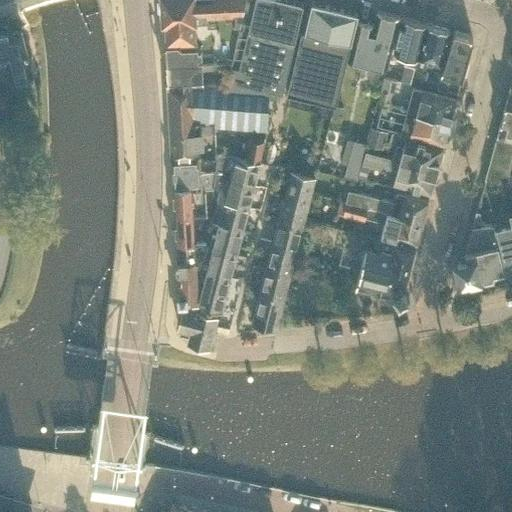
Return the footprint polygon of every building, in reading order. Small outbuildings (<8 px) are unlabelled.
[(239,24),(244,0),(161,0),(163,21),(166,21),(168,40),(194,38),(194,41),(164,43),(164,45),(199,42),(199,41),(236,39),(239,24)] [(302,4),(303,3),(288,0),(254,0),(239,67),(230,65),(228,79),(227,85),(268,88),(282,91),(302,4)] [(356,18),(357,12),(311,1),(304,31),(326,36),(311,99),(334,104),(356,18)] [(390,51),(399,15),(376,10),(373,24),(355,20),(346,57),(364,61),(368,46),(390,51)] [(393,53),(416,59),(425,23),(402,17),(393,53)] [(449,29),(425,23),(416,59),(440,65),(449,29)] [(0,72),(8,71),(10,78),(32,73),(21,28),(0,33),(0,72)] [(440,78),(440,76),(436,89),(446,91),(448,83),(444,79),(446,73),(462,78),(472,40),(469,35),(454,30),(441,73),(440,78)] [(232,58),(234,50),(236,39),(199,41),(199,42),(164,45),(165,63),(222,60),(222,59),(232,58)] [(223,67),(222,60),(165,63),(166,83),(191,82),(202,81),(202,69),(223,67)] [(413,67),(403,65),(400,80),(409,82),(413,67)] [(436,89),(440,76),(439,73),(438,71),(428,69),(424,86),(436,89)] [(219,123),(232,124),(266,127),(268,88),(227,85),(191,82),(166,83),(169,131),(196,129),(195,118),(214,117),(214,121),(219,121),(219,123)] [(382,86),(378,102),(388,105),(392,88),(382,86)] [(416,113),(449,122),(456,98),(426,90),(423,89),(416,113)] [(503,113),(511,115),(511,91),(509,90),(503,113)] [(410,134),(444,143),(449,122),(416,113),(410,134)] [(511,115),(503,113),(496,135),(511,139),(511,115)] [(196,129),(169,131),(171,157),(200,155),(215,154),(214,121),(214,117),(195,118),(196,129)] [(382,149),(387,131),(385,130),(371,127),(366,145),(382,149)] [(396,143),(392,157),(365,150),(364,153),(436,172),(442,147),(402,136),(402,135),(397,133),(392,132),(389,141),(396,143)] [(250,138),(246,159),(260,161),(261,159),(260,159),(264,141),(262,140),(250,138)] [(346,163),(343,174),(355,178),(365,143),(353,139),(346,163)] [(511,143),(495,139),(492,152),(510,157),(511,145),(511,143)] [(508,169),(510,157),(492,152),(488,165),(508,169)] [(430,193),(436,172),(364,153),(361,164),(380,169),(381,165),(396,169),(393,183),(430,193)] [(214,175),(254,185),(260,162),(246,159),(228,154),(215,154),(214,171),(214,175)] [(200,155),(171,157),(173,187),(199,185),(200,189),(204,188),(212,188),(214,175),(214,171),(202,171),(200,155)] [(360,165),(357,177),(366,179),(369,167),(360,165)] [(508,169),(488,165),(484,179),(506,183),(508,169)] [(314,177),(290,170),(284,195),(308,201),(314,177)] [(217,199),(248,207),(254,185),(214,175),(212,188),(213,188),(219,189),(217,199)] [(206,211),(204,188),(200,189),(199,185),(173,187),(176,241),(176,242),(205,240),(205,239),(195,240),(194,212),(206,211)] [(348,189),(348,192),(341,190),(338,199),(422,221),(428,200),(397,192),(394,201),(348,189)] [(284,195),(278,220),(302,226),(308,201),(284,195)] [(211,220),(218,222),(242,228),(248,207),(217,199),(211,220)] [(416,243),(422,221),(338,199),(340,199),(336,211),(342,213),(343,213),(363,219),(364,217),(384,222),(380,233),(416,243)] [(480,212),(476,211),(464,251),(465,255),(451,258),(457,283),(480,277),(482,279),(492,276),(493,271),(503,268),(494,224),(481,225),(480,212)] [(511,211),(509,213),(511,223),(499,226),(508,267),(511,269),(511,211)] [(296,250),(302,226),(278,220),(272,244),(296,250)] [(236,253),(242,228),(218,222),(215,234),(212,233),(208,247),(217,250),(217,248),(236,253)] [(395,295),(398,300),(407,295),(404,290),(415,247),(376,237),(372,250),(364,248),(355,285),(395,295)] [(204,245),(205,240),(176,242),(179,302),(185,301),(186,298),(196,301),(197,292),(196,259),(198,259),(199,246),(204,245)] [(272,244),(266,267),(290,274),(296,250),(272,244)] [(199,267),(206,269),(230,276),(236,253),(217,248),(217,250),(208,247),(207,250),(204,249),(199,267)] [(199,267),(196,267),(197,292),(196,301),(198,301),(197,305),(221,311),(230,276),(206,269),(199,267)] [(266,267),(259,292),(283,298),(290,274),(266,267)] [(275,329),(283,298),(259,292),(251,323),(275,329)] [(191,341),(208,346),(216,315),(183,306),(182,313),(178,326),(189,329),(191,330),(190,335),(188,341),(191,341)] [(212,511),(203,508),(201,511),(199,511),(181,505),(178,499),(170,502),(171,507),(170,511),(162,508),(156,510),(155,511),(212,511)]
